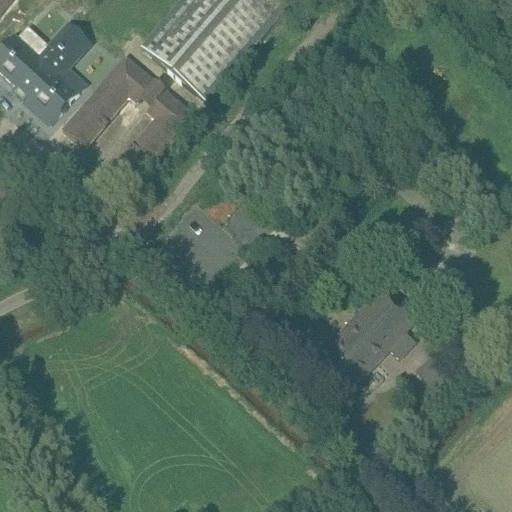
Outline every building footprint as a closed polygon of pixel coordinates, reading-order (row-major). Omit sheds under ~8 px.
[(0,0),(0,18),(14,0),(0,0)] [(303,0),(188,0),(144,52),(208,107),(303,0)] [(15,42),(0,57),(0,74),(18,91),(14,95),(16,96),(15,97),(24,105),(24,104),(50,128),(86,89),(79,82),(69,73),(90,48),(68,28),(49,49),(37,62),(17,43),(15,42)] [(125,61),(63,133),(82,149),(129,94),(141,104),(156,86),(125,61)] [(162,122),(116,177),(134,192),(195,119),(165,94),(150,112),(162,122)] [(354,258),(344,269),(364,287),(374,276),(354,258)] [(436,271),(426,259),(402,279),(413,291),(436,271)] [(348,398),(361,383),(388,353),(400,364),(416,347),(406,338),(417,327),(379,291),(326,351),(312,366),(348,398)] [(432,361),(416,375),(434,396),(450,382),(432,361)]
